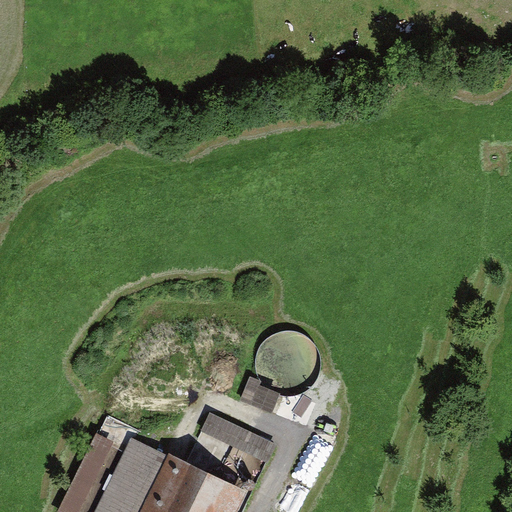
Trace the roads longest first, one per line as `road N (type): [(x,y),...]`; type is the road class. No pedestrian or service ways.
road 1 (track): [(511,199),(465,217),(437,244),(298,439),(260,511)]
road 2 (track): [(0,448),(90,409),(193,401),(298,439)]
